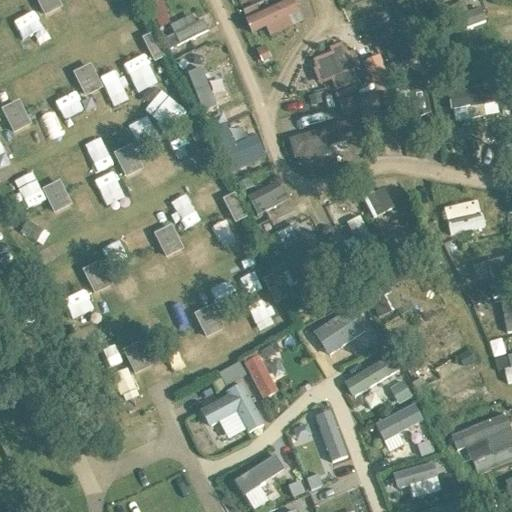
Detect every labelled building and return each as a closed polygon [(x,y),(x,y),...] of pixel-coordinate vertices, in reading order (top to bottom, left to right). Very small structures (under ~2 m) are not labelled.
[(52,0),(31,0),(37,13),(55,5),(52,0)] [(163,0),(156,0),(150,2),(157,27),(169,24),(163,0)] [(266,27),(270,36),(304,21),(294,0),(287,0),(246,18),(252,33),(266,27)] [(373,31),(379,48),(418,35),(408,3),(393,8),(398,23),(373,31)] [(196,12),(166,26),(175,45),(205,32),(196,12)] [(151,32),(139,37),(151,61),(162,55),(151,32)] [(312,54),(320,83),(332,80),(336,95),(360,89),(355,69),(357,69),(350,44),(312,54)] [(364,60),(372,84),(389,79),(381,54),(364,60)] [(86,65),(68,74),(79,95),(96,87),(86,65)] [(455,106),(456,118),(487,116),(486,104),(500,103),(498,86),(464,89),(465,105),(455,106)] [(357,96),(364,126),(383,122),(376,91),(357,96)] [(343,116),(359,110),(355,96),(339,102),(343,116)] [(14,101),(0,107),(0,117),(6,131),(24,123),(14,101)] [(189,112),(177,118),(189,141),(201,135),(189,112)] [(330,144),(352,140),(349,124),(290,134),(295,163),(332,157),(330,144)] [(258,130),(222,139),(230,169),(266,160),(258,130)] [(127,145),(109,154),(119,175),(137,167),(127,145)] [(256,214),(288,201),(280,179),(247,192),(256,214)] [(54,182),(37,190),(47,212),(64,203),(54,182)] [(386,189),(365,199),(374,218),(395,208),(386,189)] [(232,193),(220,199),(232,222),(243,216),(232,193)] [(445,206),(449,233),(484,229),(480,202),(445,206)] [(347,222),(362,255),(376,249),(361,216),(347,222)] [(296,224),(270,236),(293,283),(319,271),(296,224)] [(166,225),(149,234),(159,255),(177,247),(166,225)] [(511,279),(504,255),(485,262),(497,299),(511,293),(511,279)] [(97,261),(80,270),(90,291),(108,283),(97,261)] [(272,274),(261,280),(272,303),(284,297),(272,274)] [(208,306),(190,315),(201,336),(218,328),(208,306)] [(350,307),(313,333),(328,356),(365,330),(350,307)] [(503,339),(492,341),(495,357),(506,355),(503,339)] [(137,343),(119,351),(130,373),(147,364),(137,343)] [(456,380),(479,371),(472,352),(449,360),(456,380)] [(262,400),(278,394),(260,353),(244,359),(262,400)] [(511,354),(496,358),(499,370),(504,368),(508,384),(511,382),(511,354)] [(345,382),(354,398),(398,372),(388,357),(345,382)] [(220,373),(227,386),(247,376),(240,362),(220,373)] [(449,363),(436,367),(439,379),(453,376),(449,363)] [(392,386),(396,403),(412,399),(408,382),(392,386)] [(449,421),(485,404),(475,382),(438,399),(449,421)] [(247,387),(200,407),(209,427),(239,414),(247,434),(264,427),(247,387)] [(375,424),(383,441),(424,421),(415,404),(375,424)] [(317,416),(330,463),(347,458),(333,411),(317,416)] [(477,474),(511,461),(511,425),(508,415),(452,435),(457,450),(467,447),(477,474)] [(259,485),(284,470),(275,455),(234,480),(252,511),(269,502),(259,485)] [(398,488),(409,485),(413,499),(442,490),(434,462),(394,474),(398,488)] [(465,511),(460,498),(422,511),(465,511)]
